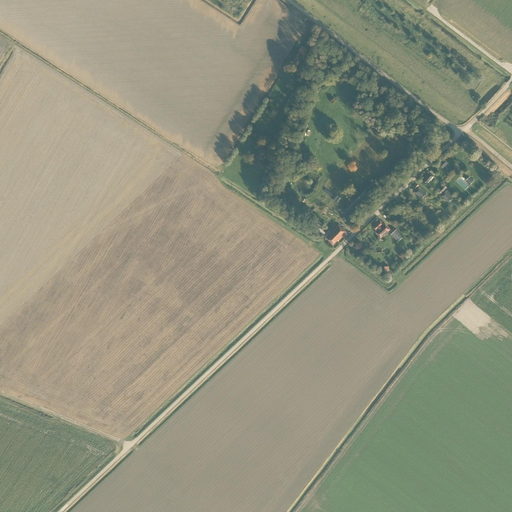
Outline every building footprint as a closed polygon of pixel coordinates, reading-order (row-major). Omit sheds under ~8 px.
[(304,57),(308,49),(301,46),(297,53),(296,56),(291,64),(296,67),(299,62),(301,63),(303,60),(298,57),(299,54),(304,57)] [(268,152),(270,150),(262,145),(258,152),(259,152),(257,157),(262,160),(265,155),(265,156),(268,152)] [(447,163),(444,160),(439,165),(442,169),(447,163)] [(434,177),(429,172),(428,172),(426,175),(427,176),(423,180),(423,181),(427,184),(428,184),(434,177)] [(414,192),(422,198),(426,193),(418,186),(419,186),(416,184),(413,187),(416,189),(416,190),(415,190),(414,192)] [(447,188),(443,184),(438,189),(441,193),(447,188)] [(325,188),(323,191),(331,197),(333,194),(325,188)] [(454,197),(447,190),(441,196),(448,203),(454,197)] [(341,198),(335,194),(332,199),(337,203),(341,198)] [(365,203),(361,198),(349,210),(354,215),(365,203)] [(384,223),(383,224),(380,220),(373,227),(376,230),(374,232),(380,238),(390,229),(384,223)] [(346,232),(338,225),(333,230),(334,231),(326,239),(333,245),(337,240),(338,241),(346,232)] [(390,234),(398,242),(403,237),(396,229),(390,234)]
